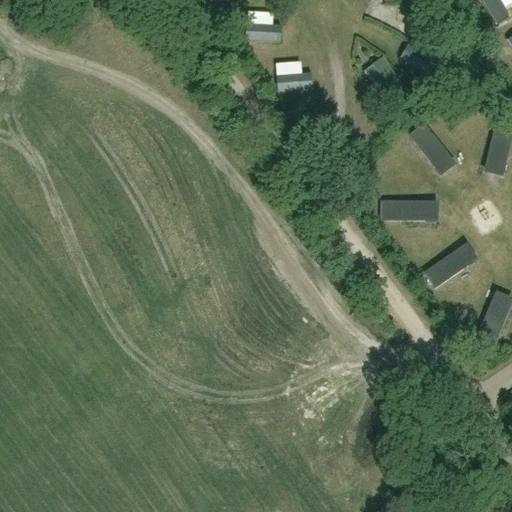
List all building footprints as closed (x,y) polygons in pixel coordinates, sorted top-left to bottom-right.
[(295,41),(256,48),(258,63),(298,57),(295,41)] [(278,77),(279,103),(322,101),(321,75),(278,77)] [(511,142),(511,121),(497,118),(488,157),(508,162),(511,142)] [(424,127),(408,139),(433,171),(449,159),(424,127)] [(381,204),(380,224),(420,225),(421,205),(381,204)] [(424,275),(436,292),(468,269),(457,252),(424,275)] [(508,320),(489,312),(473,348),(492,356),(508,320)]
